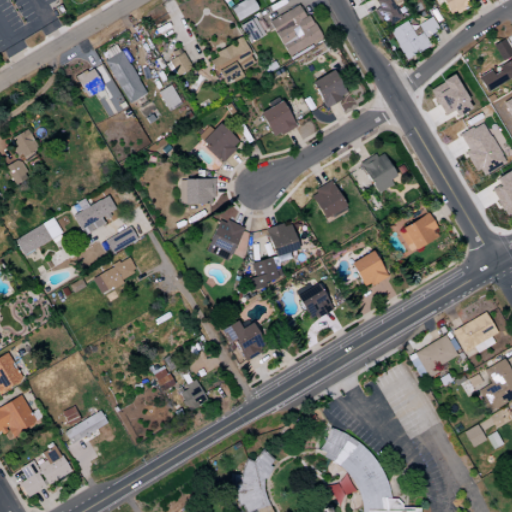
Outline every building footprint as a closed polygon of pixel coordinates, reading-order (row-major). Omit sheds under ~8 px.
[(256,10),(250,0),(242,0),(228,8),(235,21),(256,10)] [(374,0),(373,1),(377,8),(372,11),(381,29),(400,19),(390,0),(374,0)] [(440,0),(447,15),(465,7),(462,0),(440,0)] [(317,41),(301,5),(268,20),(284,55),(317,41)] [(267,30),(258,15),(240,27),(249,42),(267,30)] [(208,61),(218,80),(226,76),(230,83),(241,76),(238,71),(253,63),(239,38),(213,53),(215,57),(208,61)] [(507,80),(509,84),(511,83),(511,57),(502,39),(491,45),(501,64),(477,77),(484,92),(507,80)] [(143,95),(119,49),(112,52),(110,48),(100,54),(126,104),(143,95)] [(174,76),(189,69),(182,53),(167,59),(174,76)] [(108,83),(98,64),(73,77),(84,97),(108,83)] [(322,107),(345,97),(332,71),(310,81),(322,107)] [(454,116),(469,108),(452,76),(427,89),(441,116),(451,111),(454,116)] [(166,111),(179,103),(168,85),(155,93),(166,111)] [(106,118),(122,110),(112,92),(96,100),(106,118)] [(511,96),(500,102),(511,124),(511,96)] [(258,113),(271,139),(294,127),(280,101),(258,113)] [(477,177),(503,163),(481,122),(456,136),(477,177)] [(200,140),(220,162),(238,144),(217,123),(200,140)] [(18,158),(35,150),(26,130),(8,138),(18,158)] [(372,194),(395,184),(382,152),(358,162),(372,194)] [(12,184),(26,176),(16,159),(2,168),(12,184)] [(511,172),(510,169),(493,179),(497,186),(489,190),(503,216),(511,211),(511,172)] [(178,204),(207,203),(207,196),(211,196),(211,179),(177,180),(178,204)] [(322,219),(344,206),(329,181),(307,195),(322,219)] [(85,206),(82,200),(68,206),(80,235),(102,226),(99,218),(113,212),(106,197),(85,206)] [(438,235),(425,213),(395,232),(408,254),(438,235)] [(203,251),(226,261),(240,228),(217,218),(203,251)] [(20,256),(59,235),(51,219),(12,240),(20,256)] [(272,258),(296,250),(287,222),(263,230),(272,258)] [(134,240),(127,227),(102,241),(109,254),(134,240)] [(348,263),(362,289),(385,277),(371,251),(348,263)] [(247,264),(252,277),(246,279),(249,289),(277,280),(270,257),(247,264)] [(134,276),(127,259),(89,276),(96,293),(134,276)] [(330,309),(316,284),(294,296),(308,321),(330,309)] [(460,353),(495,337),(484,313),(449,330),(460,353)] [(239,329),(236,321),(218,329),(226,345),(232,342),(241,361),(264,351),(251,323),(239,329)] [(457,357),(445,335),(405,357),(417,379),(457,357)] [(0,391),(20,381),(5,353),(0,355),(0,391)] [(481,370),(488,384),(475,391),(486,412),(511,398),(511,377),(502,359),(481,370)] [(158,392),(171,387),(163,368),(150,373),(158,392)] [(204,404),(195,380),(183,384),(185,389),(178,392),(185,411),(204,404)] [(11,438),(35,424),(18,395),(0,405),(0,434),(7,431),(11,438)] [(67,443),(105,426),(99,413),(61,430),(67,443)] [(483,440),(474,425),(461,432),(469,448),(483,440)] [(416,511),(416,508),(399,508),(397,499),(388,499),(381,473),(357,442),(328,429),(318,450),(325,460),(336,465),(344,475),(351,478),(358,505),(358,506),(360,511),(416,511)] [(500,444),(493,432),(483,437),(491,450),(500,444)] [(39,453),(43,461),(35,465),(45,484),(68,473),(54,445),(39,453)] [(264,511),(263,484),(269,462),(268,455),(256,452),(253,462),(242,459),(239,475),(232,475),(233,506),(252,511),(258,511),(261,511),(264,511)] [(17,483),(25,497),(44,487),(30,461),(17,468),(23,480),(17,483)]
